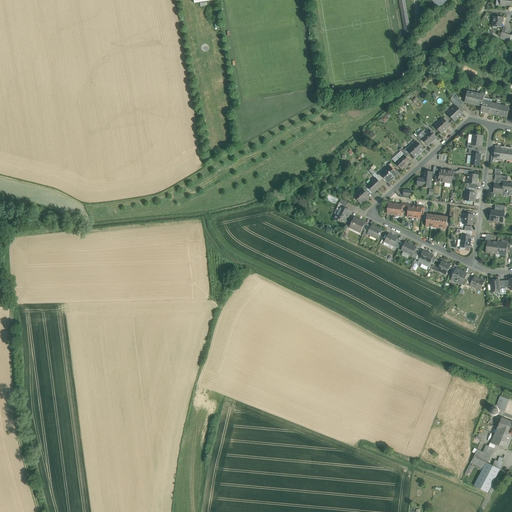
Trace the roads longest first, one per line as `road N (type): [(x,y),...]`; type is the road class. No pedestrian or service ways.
road 1 (residential): [(469,263),(372,214),(469,120),(492,123)]
road 2 (residential): [(492,123),(469,263)]
